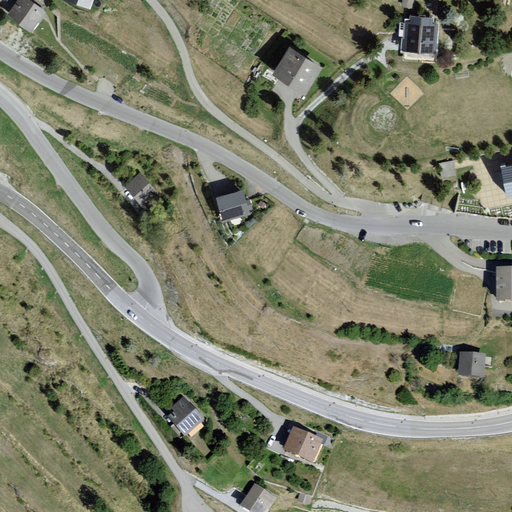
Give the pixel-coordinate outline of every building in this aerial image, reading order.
[(33,0),(17,0),(6,14),(30,33),(47,11),(33,0)] [(64,0),(90,9),(93,0),(64,0)] [(437,52),(438,23),(404,21),(403,51),(437,52)] [(305,93),(322,66),(288,44),(271,71),(305,93)] [(454,160),(439,163),(442,178),(457,176),(455,164),(454,160)] [(505,161),(500,162),(501,164),(502,169),(504,179),(505,187),(506,192),(507,194),(511,193),(511,191),(511,190),(511,161),(511,162),(506,163),(505,161)] [(138,167),(123,181),(142,203),(157,189),(138,167)] [(244,189),(215,196),(221,221),(250,214),(244,189)] [(456,204),(423,194),(421,201),(433,205),(454,211),(456,204)] [(511,273),(496,274),(496,306),(511,305),(511,273)] [(485,358),(460,357),(458,380),(483,381),(485,358)] [(205,422),(185,397),(171,408),(174,413),(169,417),(185,438),(205,422)] [(292,430),(282,453),(312,465),(322,443),(292,430)] [(239,508),(246,511),(267,511),(274,500),(252,487),(239,508)]
